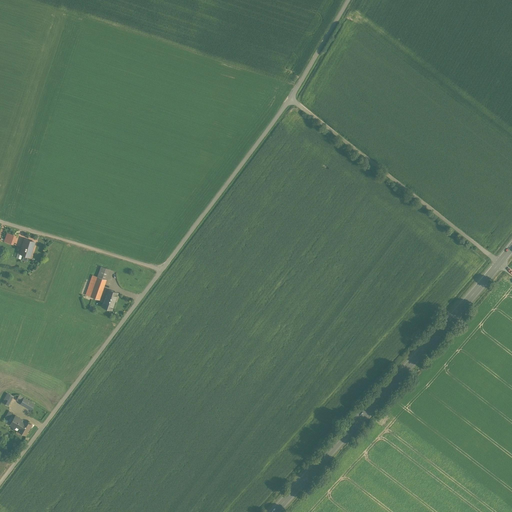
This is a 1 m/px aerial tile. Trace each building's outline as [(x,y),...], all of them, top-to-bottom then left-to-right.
[(14,235),(7,233),(4,240),(11,243),(14,235)] [(35,242),(24,239),(20,253),(30,257),(35,242)] [(109,269),(101,266),(97,276),(106,279),(109,269)] [(92,275),(86,294),(90,296),(94,285),(97,276),(92,275)] [(106,279),(97,276),(94,285),(103,287),(106,279)] [(103,287),(94,285),(90,296),(99,299),(103,287)] [(117,292),(107,289),(101,306),(111,309),(117,292)] [(7,393),(3,401),(8,404),(13,396),(7,393)] [(34,403),(24,397),(21,402),(31,408),(34,403)] [(9,410),(4,418),(9,420),(13,413),(9,410)] [(23,420),(15,415),(9,424),(14,427),(14,426),(19,428),(17,430),(25,435),(28,430),(27,430),(30,424),(31,424),(23,420)]
